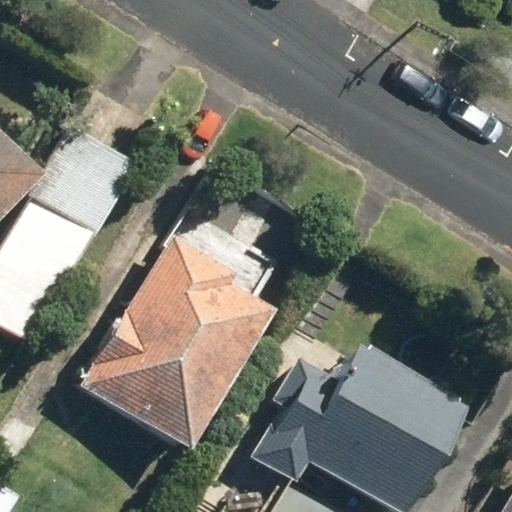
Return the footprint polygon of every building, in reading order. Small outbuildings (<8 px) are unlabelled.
[(34,202),(0,255),(0,325),(30,344),(145,165),(75,120),(43,171),(26,197),(34,202)] [(0,216),(43,171),(0,129),(0,216)] [(239,284),(246,272),(175,229),(80,387),(190,453),(278,307),(239,284)] [(308,465),(394,511),(419,511),(477,408),(357,342),(349,356),(309,335),(211,511),(303,511),(287,503),(308,465)] [(0,511),(12,511),(24,492),(0,478),(0,511)] [(511,511),(511,495),(500,511),(511,511)]
